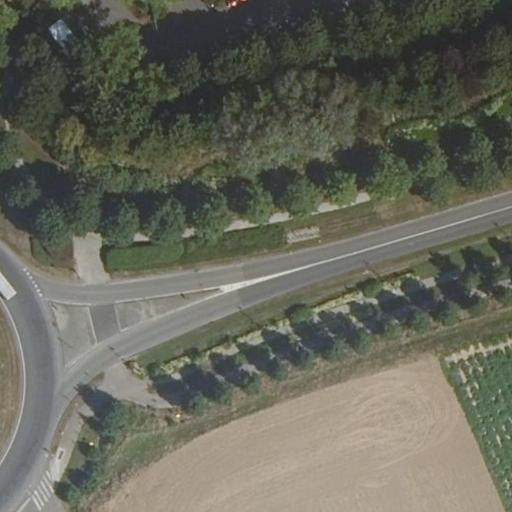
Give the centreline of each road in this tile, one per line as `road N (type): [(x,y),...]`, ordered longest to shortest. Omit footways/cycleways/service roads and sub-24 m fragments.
road 1 (secondary): [(32,429),(72,380),(115,349),(266,279)]
road 2 (secondary): [(266,279),(100,295),(5,286)]
road 3 (secondary): [(511,206),(266,279)]
road 4 (secondary): [(32,429),(38,379),(28,330),(5,286)]
road 5 (unknown): [(93,0),(135,13),(224,0)]
